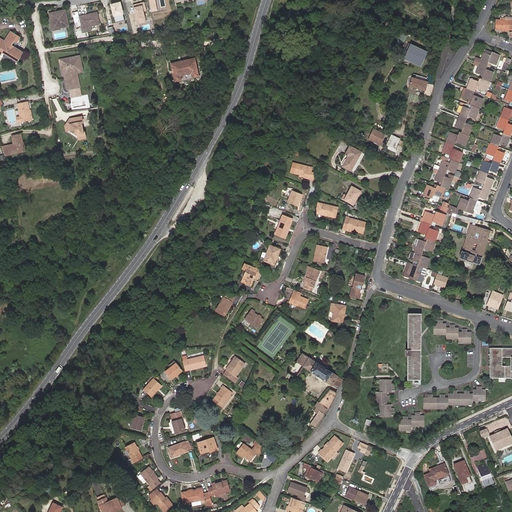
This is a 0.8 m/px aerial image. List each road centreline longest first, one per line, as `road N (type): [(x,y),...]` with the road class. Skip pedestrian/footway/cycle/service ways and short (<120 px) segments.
road 1 (tertiary): [(266,0),(231,105),(174,204),(0,440)]
road 2 (residential): [(474,33),(438,92),(381,250)]
road 3 (residential): [(280,473),(221,467),(180,478),(165,471),(155,441),(158,415),(171,398),(199,387)]
road 4 (residential): [(381,250),(304,233),(268,294)]
road 5 (residential): [(334,422),(368,297),(380,282)]
road 6 (residential): [(480,318),(475,371),(407,396)]
